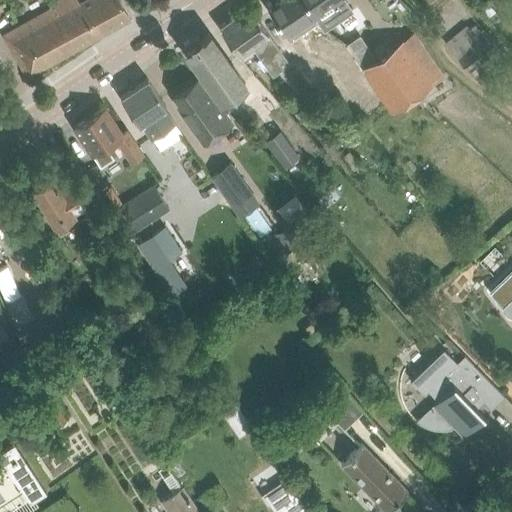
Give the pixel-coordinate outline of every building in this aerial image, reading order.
[(57,0),(59,4),(53,7),(75,47),(129,16),(120,0),(82,0),(78,2),(77,0),(57,0)] [(279,0),(268,8),(288,38),(316,19),(303,0),(279,0)] [(303,0),(316,19),(323,29),(351,10),(344,0),(303,0)] [(486,0),(479,6),(487,15),(494,10),(486,0)] [(298,93),(312,84),(305,73),(304,73),(303,72),(292,58),(288,61),(248,5),(219,26),(239,53),(251,45),(272,74),(278,70),(298,93)] [(4,35),(26,74),(75,47),(53,7),(4,35)] [(360,33),(345,43),(377,90),(390,109),(431,82),(443,74),(414,30),(402,38),(375,56),(360,33)] [(467,70),(498,45),(487,32),(457,58),(467,70)] [(220,98),(244,81),(209,33),(185,50),(220,98)] [(305,73),(312,84),(321,97),(348,78),(363,100),(377,90),(345,43),(303,72),(304,73),(305,73)] [(138,123),(140,122),(150,138),(175,124),(163,106),(165,104),(147,77),(120,95),(138,123)] [(188,118),(203,140),(232,120),(216,96),(211,100),(196,78),(173,94),(178,102),(177,103),(188,118)] [(104,106),(74,126),(99,165),(113,156),(105,144),(116,137),(132,161),(143,154),(126,129),(121,132),(104,106)] [(265,140),(282,165),(297,155),(279,130),(265,140)] [(349,149),(342,155),(353,169),(360,164),(349,149)] [(259,200),(231,160),(210,175),(239,215),(259,200)] [(69,214),(85,204),(71,181),(59,188),(52,177),(33,189),(45,210),(41,212),(48,224),(52,221),(59,232),(74,223),(69,214)] [(119,205),(135,230),(170,207),(153,182),(119,205)] [(109,184),(97,191),(108,208),(119,201),(109,184)] [(121,228),(100,241),(109,255),(130,241),(121,228)] [(166,230),(140,248),(175,300),(189,290),(172,264),(184,256),(166,230)] [(511,270),(491,291),(503,306),(511,298),(511,270)] [(0,322),(0,346),(12,338),(4,328),(0,322)] [(491,408),(504,395),(490,381),(464,353),(456,361),(442,347),(410,379),(424,394),(430,387),(439,396),(416,418),(422,424),(428,426),(440,430),(448,429),(452,427),(454,425),(463,434),(484,414),(470,401),(477,394),(491,408)] [(311,407),(298,420),(307,428),(317,439),(336,421),(343,429),(363,410),(345,391),(326,410),(320,416),(311,407)] [(252,426),(236,401),(222,411),(238,435),(252,426)] [(23,457),(25,456),(15,442),(0,451),(0,468),(4,465),(29,503),(46,492),(23,457)] [(386,509),(407,489),(361,442),(341,462),(386,509)] [(295,511),(305,506),(288,480),(264,496),(275,511),(295,511)] [(200,511),(182,484),(159,499),(167,511),(200,511)]
